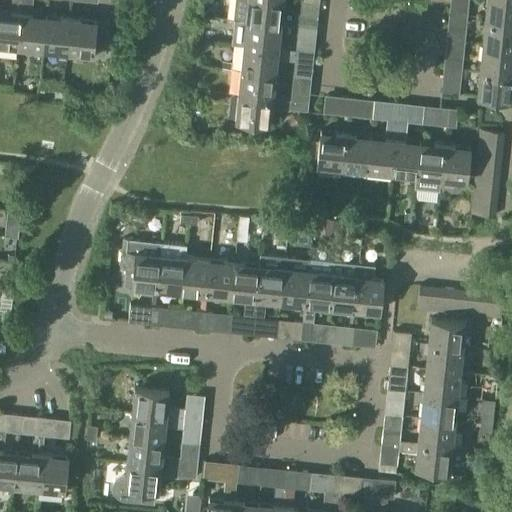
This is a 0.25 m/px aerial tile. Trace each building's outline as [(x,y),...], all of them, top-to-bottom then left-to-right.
[(12,1),(11,10),(0,8),(0,43),(18,45),(22,0),(13,0),(14,1),(12,1)] [(31,3),(31,0),(22,0),(18,45),(36,47),(43,48),(47,14),(32,12),(33,3),(31,3)] [(236,0),(234,18),(246,19),(280,23),(283,0),(236,0)] [(301,9),(318,11),(319,2),(302,0),(301,9)] [(511,0),(487,0),(485,21),(511,23),(511,0)] [(468,10),(451,8),(450,18),(467,19),(468,10)] [(47,14),(43,48),(67,51),(71,16),(47,14)] [(104,55),(105,47),(107,20),(71,16),(67,51),(104,55)] [(449,26),(466,28),(467,19),(450,18),(449,26)] [(278,48),(278,47),(280,23),(246,19),(244,44),(278,48)] [(511,23),(485,21),(483,45),(511,48),(511,23)] [(315,43),(297,41),(296,47),(296,50),(314,51),(314,47),(315,43)] [(286,59),(286,58),(295,59),(313,61),(314,51),(296,50),(278,48),(244,44),(243,47),(241,69),(275,73),(277,58),(286,59)] [(483,47),(481,69),(511,72),(511,48),(483,45),(483,47)] [(463,60),(446,58),(445,67),(462,69),(463,60)] [(232,68),(232,61),(223,59),(222,67),(232,68)] [(444,75),(461,78),(462,69),(445,67),(444,75)] [(275,73),(241,69),(238,94),(272,97),(275,73)] [(478,96),(511,98),(511,72),(481,69),(478,96)] [(40,78),(40,87),(62,89),(63,80),(40,78)] [(309,92),(291,90),(290,99),(309,101),(309,92)] [(271,107),(281,108),(281,106),(308,110),(309,101),(290,99),(272,97),(238,94),(236,119),(269,123),(271,107)] [(342,96),(340,114),(349,115),(351,97),(342,96)] [(357,115),(359,98),(351,97),(349,115),(357,115)] [(400,102),(391,101),(388,128),(387,128),(386,137),(371,136),(367,170),(392,173),(400,102)] [(407,130),(406,130),(409,103),(400,102),(392,173),(417,175),(421,141),(406,139),(407,130)] [(192,104),(191,113),(196,114),(200,114),(201,105),(197,105),(192,104)] [(440,107),(438,124),(448,125),(450,108),(440,107)] [(456,126),(459,109),(450,108),(448,125),(456,126)] [(480,129),(479,142),(503,144),(504,132),(480,129)] [(321,130),(317,165),(343,167),(347,133),(321,130)] [(367,170),(371,136),(347,133),(343,167),(367,170)] [(415,185),(441,189),(442,178),(446,144),(421,141),(417,175),(415,185)] [(478,153),(502,156),(503,144),(479,142),(478,153)] [(458,180),(466,181),(470,146),(446,144),(442,178),(441,189),(457,191),(458,180)] [(502,156),(478,153),(476,165),(500,168),(502,156)] [(500,168),(476,165),(475,177),(499,180),(500,168)] [(499,180),(475,177),(474,189),(498,192),(499,180)] [(498,192),(474,189),(472,201),(496,204),(498,192)] [(471,214),(495,216),(496,204),(472,201),(471,214)] [(240,214),(238,227),(248,228),(249,215),(247,215),(240,214)] [(189,223),(190,216),(181,215),(180,222),(189,223)] [(190,216),(189,223),(198,224),(199,217),(190,216)] [(509,219),(501,218),(501,225),(508,226),(509,219)] [(5,225),(4,234),(15,235),(17,236),(18,227),(5,225)] [(157,288),(162,241),(124,237),(123,249),(119,284),(157,288)] [(186,256),(187,244),(162,241),(157,288),(182,290),(186,256)] [(207,293),(211,258),(186,256),(182,290),(207,293)] [(211,258),(207,293),(232,296),(235,261),(211,258)] [(310,341),(312,322),(313,314),(315,314),(316,304),(330,306),(335,261),(310,258),(309,269),(305,303),(304,321),(302,340),(310,341)] [(336,260),(336,261),(335,261),(330,306),(355,308),(360,262),(336,260)] [(244,305),(246,305),(245,315),(243,334),(253,335),(260,264),(235,261),(232,296),(245,297),(244,305)] [(380,311),(384,277),(375,276),(376,264),(360,262),(355,308),(380,311)] [(266,307),(267,299),(281,301),(284,266),(260,264),(253,335),(262,336),(264,317),(265,307),(266,307)] [(284,266),(281,301),(305,303),(309,269),(284,266)] [(418,309),(430,310),(433,286),(420,285),(418,309)] [(442,311),(445,287),(433,286),(430,310),(442,311)] [(454,313),(457,288),(445,287),(442,311),(454,313)] [(466,314),(468,290),(457,288),(454,313),(466,314)] [(478,315),(480,291),(468,290),(466,314),(478,315)] [(490,316),(492,292),(480,291),(478,315),(490,316)] [(501,318),(504,293),(492,292),(490,316),(501,318)] [(1,298),(0,309),(8,310),(10,310),(12,300),(9,299),(1,298)] [(147,305),(144,324),(154,325),(156,305),(147,305)] [(162,326),(164,306),(156,305),(154,325),(162,326)] [(196,310),(194,329),(204,330),(205,311),(196,310)] [(212,331),(214,312),(205,311),(204,330),(212,331)] [(466,322),(432,318),(429,343),(463,347),(466,322)] [(304,321),(295,320),(293,339),(302,340),(304,321)] [(344,325),(342,344),(351,345),(353,326),(344,325)] [(360,346),(362,327),(353,326),(351,345),(360,346)] [(412,333),(394,331),(393,340),(410,342),(412,333)] [(392,349),(409,351),(410,342),(393,340),(392,349)] [(426,368),(461,372),(463,347),(429,343),(426,368)] [(461,372),(426,368),(424,393),(458,396),(461,372)] [(406,382),(389,380),(388,389),(405,391),(406,382)] [(167,406),(168,390),(135,386),(132,412),(203,420),(204,410),(186,409),(176,408),(175,407),(167,406)] [(387,398),(404,400),(405,391),(388,389),(387,398)] [(458,396),(424,393),(421,417),(456,421),(458,396)] [(174,425),(184,426),(202,428),(203,420),(132,412),(129,437),(163,440),(165,425),(174,426),(174,425)] [(33,438),(31,451),(16,449),(13,484),(37,486),(41,452),(43,434),(45,417),(36,416),(34,438),(33,438)] [(43,434),(52,435),(54,418),(45,417),(43,434)] [(456,421),(421,417),(418,442),(453,446),(456,421)] [(1,447),(2,430),(0,429),(0,482),(13,484),(16,449),(1,447)] [(401,431),(384,429),(383,438),(400,440),(401,431)] [(180,457),(171,457),(170,455),(162,455),(163,440),(129,437),(127,461),(197,469),(198,459),(180,457)] [(416,467),(451,471),(463,472),(466,447),(453,446),(418,442),(400,440),(383,438),(382,448),(399,449),(409,450),(409,451),(417,452),(416,467)] [(65,489),(69,455),(41,452),(37,486),(65,489)] [(154,490),(158,490),(160,475),(168,476),(169,474),(196,477),(197,469),(127,461),(125,476),(122,476),(113,479),(111,485),(113,491),(117,495),(122,497),(152,501),(154,490)] [(230,463),(228,480),(237,481),(239,464),(230,463)] [(246,482),(247,465),(239,464),(237,481),(246,482)] [(276,494),(274,494),(273,503),(260,501),(258,511),(283,511),(284,504),(286,486),(288,469),(279,468),(276,494)] [(294,487),(296,470),(288,469),(286,486),(294,487)] [(333,511),(337,474),(328,473),(326,490),(325,490),(323,508),(309,507),(308,511),(333,511)] [(357,511),(358,511),(343,510),(345,492),(344,492),(346,475),(337,474),(333,511),(357,511)] [(378,478),(376,495),(385,496),(387,479),(378,478)] [(394,497),(396,480),(387,479),(385,496),(394,497)] [(209,511),(233,511),(236,483),(230,482),(229,499),(211,497),(209,511)] [(193,492),(192,502),(200,502),(201,493),(193,492)] [(235,499),(233,511),(258,511),(260,501),(235,499)]
